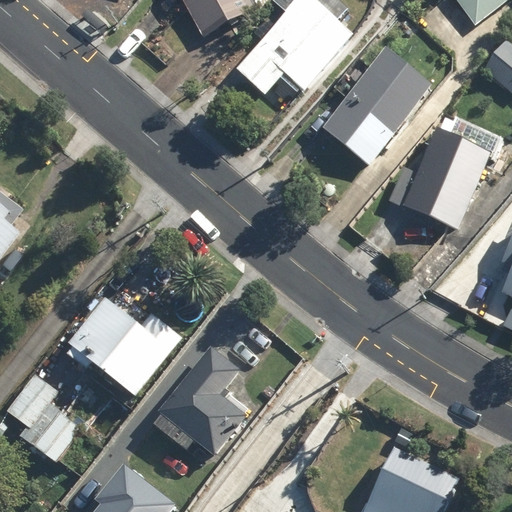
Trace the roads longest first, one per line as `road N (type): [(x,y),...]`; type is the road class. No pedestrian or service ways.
road 1 (tertiary): [(0,6),(363,316)]
road 2 (residential): [(363,316),(214,511)]
road 3 (tertiary): [(363,316),(511,406)]
